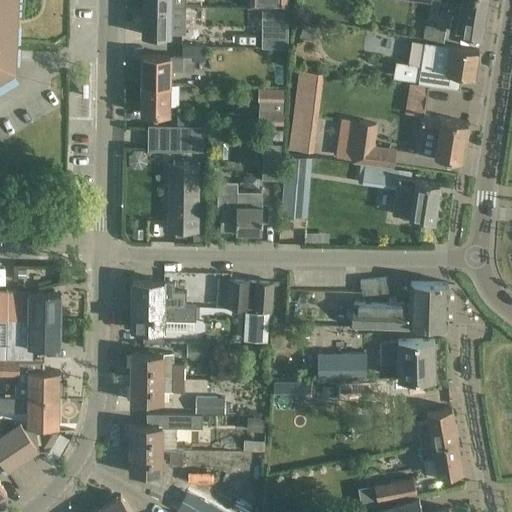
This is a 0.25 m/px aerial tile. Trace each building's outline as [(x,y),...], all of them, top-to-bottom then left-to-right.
[(0,0),(0,71),(0,64),(16,64),(18,0),(0,0)] [(487,0),(417,0),(432,2),(432,0),(443,0),(460,3),(458,16),(451,17),(449,30),(455,32),(482,37),(487,0)] [(171,6),(144,5),(143,35),(171,35),(171,34),(186,34),(186,6),(171,6)] [(288,47),(288,6),(263,6),(263,47),(288,47)] [(293,36),(313,40),(316,23),(295,19),(293,36)] [(425,25),(423,37),(444,40),(446,28),(425,25)] [(445,72),(455,73),(475,76),(479,50),(425,41),(421,64),(446,68),(445,72)] [(205,60),(206,46),(182,46),(183,55),(171,55),(143,55),(143,84),(170,84),(171,71),(194,71),(194,60),(205,60)] [(286,48),(275,48),(275,60),(286,60),(286,48)] [(394,77),(418,81),(421,64),(396,61),(394,77)] [(170,84),(143,84),(142,113),(170,113),(170,84)] [(260,88),(260,100),(284,100),(284,88),(260,88)] [(297,89),(295,109),(314,112),(316,91),(297,89)] [(260,111),(259,123),(283,124),(284,112),(260,111)] [(177,113),(177,124),(200,124),(200,114),(193,114),(193,113),(177,113)] [(417,152),(442,156),(462,159),(468,122),(423,114),(417,152)] [(136,130),(137,116),(119,116),(119,130),(136,130)] [(352,159),(352,161),(382,165),(393,167),(394,158),(396,148),(374,145),(377,122),(358,119),(352,159)] [(149,125),(148,151),(203,152),(203,126),(149,125)] [(280,177),(282,146),(263,145),(261,176),(280,177)] [(285,174),(310,176),(312,156),(286,154),(285,174)] [(200,164),(171,163),(169,163),(168,220),(167,220),(167,230),(199,230),(200,164)] [(360,164),(358,180),(368,182),(368,175),(375,176),(376,166),(371,165),(360,164)] [(398,177),(392,213),(399,214),(409,216),(409,218),(436,222),(442,182),(422,179),(415,178),(415,181),(399,177),(398,177)] [(262,231),(263,211),(263,205),(263,190),(237,190),(237,207),(221,207),(221,229),(236,229),(236,231),(262,231)] [(439,198),(436,235),(465,238),(469,201),(439,198)] [(27,269),(18,269),(18,277),(27,277),(27,269)] [(388,277),(361,279),(362,293),(389,290),(388,277)] [(226,307),(249,308),(251,280),(228,279),(226,307)] [(135,280),(133,280),(133,289),(133,304),(187,305),(187,291),(175,290),(175,289),(175,281),(165,281),(135,280)] [(274,282),(256,281),(254,309),(272,310),(274,282)] [(447,325),(448,305),(448,282),(410,281),(410,304),(353,302),(353,327),(411,329),(411,324),(447,325)] [(0,318),(8,319),(10,319),(20,319),(29,319),(61,319),(61,292),(30,292),(8,291),(8,290),(0,289),(0,318)] [(187,305),(133,304),(132,328),(152,329),(163,329),(186,329),(186,320),(193,320),(195,320),(196,312),(196,305),(188,305),(187,305)] [(268,343),(270,314),(256,314),(256,321),(246,320),(244,342),(268,343)] [(8,319),(7,358),(20,358),(33,358),(33,346),(40,346),(60,346),(61,319),(29,319),(20,319),(10,319),(8,319)] [(435,339),(415,339),(381,340),(381,362),(399,362),(399,378),(435,377),(435,339)] [(208,343),(187,343),(187,356),(208,357),(208,343)] [(132,352),(132,376),(184,377),(185,364),(174,363),(174,353),(132,352)] [(318,378),(362,378),(366,378),(366,352),(318,353),(318,378)] [(16,397),(60,397),(60,370),(25,370),(25,375),(20,375),(20,358),(7,358),(0,357),(0,374),(17,375),(17,382),(16,382),(16,397)] [(184,391),(184,377),(132,376),(131,400),(164,401),(164,391),(184,391)] [(363,382),(362,378),(318,378),(282,378),(282,379),(269,378),(268,387),(281,388),(318,388),(318,392),(353,392),(353,398),(388,397),(387,382),(363,382)] [(291,413),(331,412),(330,393),(291,393),(291,413)] [(16,397),(0,396),(0,411),(28,411),(28,424),(59,424),(60,397),(16,397)] [(225,404),(225,397),(196,396),(196,411),(229,413),(229,404),(225,404)] [(421,445),(458,438),(452,407),(427,411),(429,419),(417,421),(421,445)] [(131,448),(162,449),(172,449),(184,449),(184,448),(176,448),(177,427),(203,426),(203,413),(147,412),(147,424),(131,424),(131,448)] [(247,431),(264,431),(264,417),(247,417),(247,431)] [(39,450),(21,423),(0,436),(0,459),(8,471),(39,450)] [(409,447),(406,432),(390,435),(393,449),(398,448),(398,449),(409,447)] [(463,471),(458,438),(421,445),(418,445),(420,458),(424,460),(435,458),(438,475),(463,471)] [(162,473),(162,449),(131,448),(130,472),(162,473)] [(184,449),(172,449),(172,463),(183,463),(184,449)] [(273,466),(274,450),(265,449),(264,466),(273,466)] [(273,489),(289,486),(287,476),(272,478),(273,489)] [(375,485),(378,500),(417,492),(414,477),(375,485)] [(378,500),(375,485),(359,487),(362,507),(371,506),(371,501),(378,500)] [(133,511),(121,494),(102,508),(104,511),(133,511)] [(216,511),(188,495),(180,509),(185,511),(216,511)] [(423,511),(420,496),(378,505),(379,511),(450,511),(449,507),(428,511),(423,511)]
